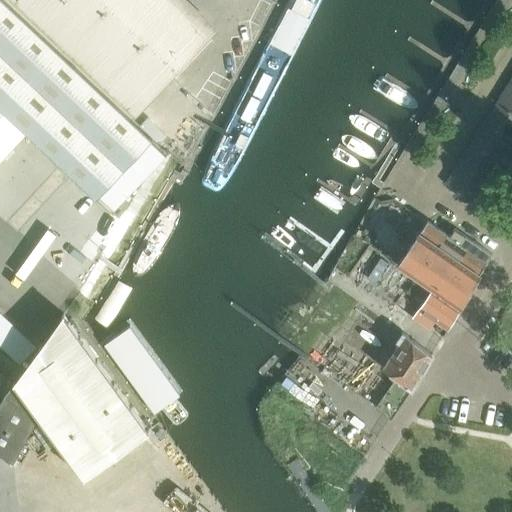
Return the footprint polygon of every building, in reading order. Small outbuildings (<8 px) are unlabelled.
[(1,0),(0,0),(0,109),(26,133),(96,199),(152,140),(1,0)] [(205,31),(171,0),(9,0),(129,112),(205,31)] [(287,0),(193,168),(223,184),(326,0),(287,0)] [(511,85),(509,84),(496,104),(511,114),(511,85)] [(511,114),(496,104),(484,124),(510,140),(511,141),(511,114)] [(0,161),(26,133),(0,109),(0,161)] [(511,157),(503,152),(510,140),(484,124),(471,144),(498,160),(511,169),(511,157)] [(112,214),(167,154),(152,140),(96,199),(112,214)] [(491,172),(498,160),(471,144),(459,164),(486,180),(501,190),(506,182),(491,172)] [(478,193),(486,180),(459,164),(446,185),(488,211),(493,203),(478,193)] [(427,222),(419,233),(479,273),(486,262),(491,254),(454,230),(449,237),(427,222)] [(419,233),(398,265),(415,277),(432,288),(460,307),(479,273),(419,233)] [(432,288),(412,317),(429,328),(435,320),(447,328),(460,307),(432,288)] [(149,431),(64,316),(16,381),(15,380),(13,383),(14,384),(39,417),(83,477),(84,479),(149,431)] [(0,339),(13,325),(5,318),(0,323),(0,339)] [(0,347),(4,351),(21,332),(13,325),(0,339),(0,347)] [(12,358),(29,339),(21,332),(4,351),(12,358)] [(414,384),(431,355),(404,335),(383,368),(396,379),(375,408),(390,418),(414,384)] [(19,365),(36,346),(29,339),(12,358),(19,365)] [(0,456),(13,464),(39,417),(14,384),(8,392),(4,397),(0,404),(0,456)]
